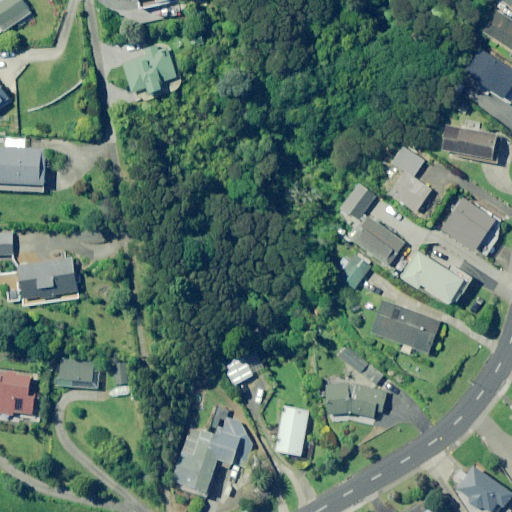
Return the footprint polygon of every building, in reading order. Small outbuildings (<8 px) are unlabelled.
[(30,12),(21,0),(0,0),(0,30),(2,33),(30,12)] [(128,0),(129,1),(133,0),(136,10),(168,3),(167,1),(170,0),(128,0)] [(511,11),(511,0),(499,0),(498,3),(511,11)] [(511,21),(497,12),(483,33),(511,51),(511,21)] [(142,49),(144,55),(121,62),(130,94),(146,89),(148,94),(166,89),(163,81),(177,77),(167,46),(157,49),(156,45),(142,49)] [(477,74),(483,78),(487,73),(499,81),(507,69),(489,57),(484,64),(477,74)] [(491,79),(482,90),(477,86),(468,98),(489,114),(498,102),(495,99),(503,88),(491,79)] [(0,104),(10,96),(0,83),(0,104)] [(496,134),(444,126),(440,151),(492,159),(496,134)] [(4,137),(4,147),(0,147),(0,190),(43,192),(45,149),(28,148),(29,138),(4,137)] [(425,160),(404,146),(392,163),(401,169),(385,191),(416,212),(431,189),(413,177),(425,160)] [(375,197),(356,183),(339,208),(358,221),(375,197)] [(444,232),(477,254),(497,224),(464,202),(444,232)] [(403,241),(365,214),(354,229),(347,240),(384,267),(403,241)] [(14,233),(0,233),(0,255),(14,255),(14,233)] [(465,281),(417,252),(401,279),(419,289),(421,285),(452,303),(465,281)] [(337,265),(344,269),(338,277),(353,289),(369,269),(354,257),(351,261),(344,256),(337,265)] [(16,266),(21,301),(39,298),(39,300),(56,298),(55,295),(72,293),(72,297),(78,296),(73,257),(16,266)] [(440,321),(381,300),(369,333),(428,355),(440,321)] [(383,376),(345,347),(337,358),(375,386),(383,376)] [(257,380),(245,357),(224,368),(237,391),(257,380)] [(98,361),(61,358),(58,386),(95,389),(98,361)] [(0,413),(13,416),(14,412),(32,415),(35,396),(38,376),(0,370),(0,413)] [(356,414),(371,418),(374,409),(380,411),(385,392),(358,385),(325,384),(325,414),(356,414)] [(309,411),(283,406),(275,451),(301,456),(309,411)] [(242,421),(225,416),(222,427),(219,426),(216,435),(191,426),(173,480),(206,492),(217,459),(226,462),(225,466),(230,468),(232,464),(245,468),(251,446),(247,433),(242,421)] [(485,509),(488,511),(492,511),(498,504),(504,508),(511,496),(511,493),(473,466),(466,475),(458,469),(450,480),(454,483),(449,489),(454,492),(456,490),(468,499),(468,500),(468,502),(469,503),(469,505),(470,506),(471,507),(473,508),(474,509),(475,510),(477,510),(478,510),(480,510),(482,510),(483,510),(485,509)]
